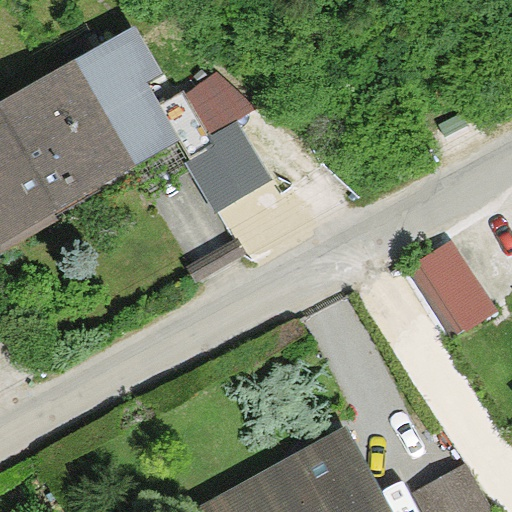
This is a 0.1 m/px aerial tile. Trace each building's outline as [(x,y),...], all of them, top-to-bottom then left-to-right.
[(114,61),(0,123),(0,219),(10,237),(249,103),(210,67),(140,108),(114,61)] [(239,137),(193,165),(217,204),(263,176),(239,137)] [(490,309),(453,249),(417,271),(455,331),(490,309)] [(384,511),(347,441),(212,511),(384,511)] [(493,511),(496,510),(472,468),(421,497),(429,511),(493,511)]
